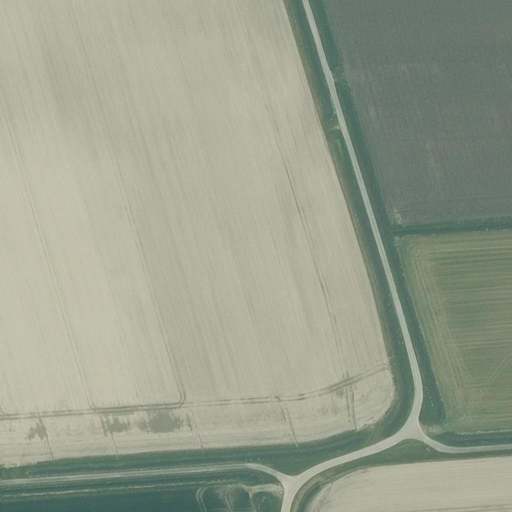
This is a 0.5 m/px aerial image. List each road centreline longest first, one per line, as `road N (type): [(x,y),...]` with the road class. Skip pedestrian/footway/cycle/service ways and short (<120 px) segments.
road 1 (unclassified): [(284,511),(306,474),(371,451),(408,427),(415,396),(409,347),(304,0)]
road 2 (track): [(0,483),(249,466),(293,485)]
